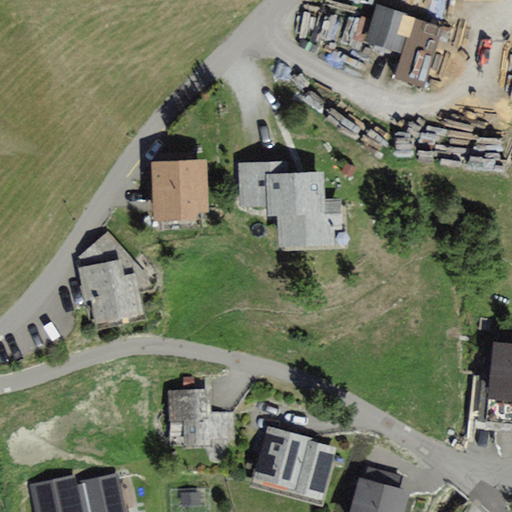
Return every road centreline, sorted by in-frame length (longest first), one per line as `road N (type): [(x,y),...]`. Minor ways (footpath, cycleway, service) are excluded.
road 1 (residential): [(466,478),(313,388),(233,361),(154,345),(0,383)]
road 2 (residential): [(278,0),(145,137),(88,227),(0,331)]
